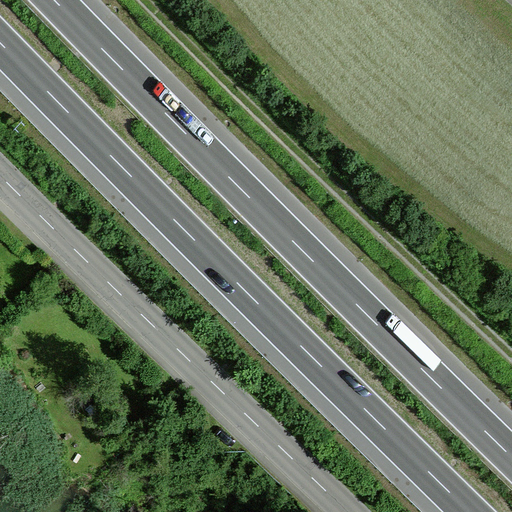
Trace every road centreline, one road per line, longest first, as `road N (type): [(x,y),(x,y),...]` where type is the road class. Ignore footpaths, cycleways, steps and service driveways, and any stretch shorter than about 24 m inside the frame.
road 1 (motorway): [(0,46),(464,511)]
road 2 (motorway): [(511,457),(52,0)]
road 3 (track): [(133,0),(511,365)]
road 4 (secondary): [(347,511),(0,175)]
